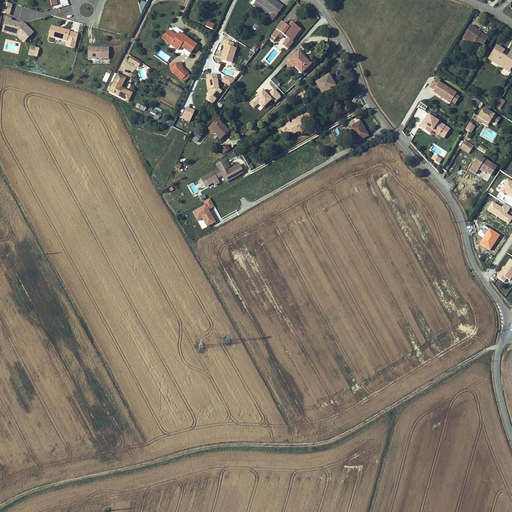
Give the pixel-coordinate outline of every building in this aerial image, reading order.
[(142,11),(147,2),(142,0),(137,9),(142,11)] [(276,2),(273,0),(256,0),(256,1),(271,13),(268,17),(273,20),(283,7),(279,4),(277,6),(274,4),(276,2)] [(4,1),(2,7),(11,10),(13,4),(4,1)] [(271,13),(256,1),(254,6),(268,17),(271,13)] [(2,33),(15,35),(22,42),(25,42),(35,32),(24,22),(13,20),(11,18),(5,17),(2,33)] [(292,41),(301,29),(291,22),(289,25),(290,26),(288,27),(282,22),(269,39),(273,42),(277,37),(280,33),(283,35),(288,38),(282,46),(287,49),(293,42),(292,41)] [(67,41),(70,31),(61,29),(59,29),(59,28),(51,26),(49,36),(67,41)] [(482,47),(488,37),(480,32),(480,34),(474,30),(475,29),(475,28),(471,26),(465,35),(473,41),(473,42),(474,43),(482,47)] [(197,45),(179,33),(176,36),(168,30),(162,38),(178,50),(181,46),(191,53),(197,45)] [(473,42),(473,41),(465,35),(463,39),(473,45),(474,43),(473,42)] [(231,63),(236,48),(232,47),(234,43),(225,40),(223,45),(225,45),(223,53),(225,54),(222,61),(231,63)] [(31,45),(28,55),(37,57),(40,47),(31,45)] [(506,70),(511,62),(511,58),(508,56),(507,58),(501,55),(504,51),(497,46),(490,58),(502,65),(501,67),(506,70)] [(109,59),(109,48),(92,47),(92,58),(109,59)] [(310,65),(298,52),(289,61),(301,73),(310,65)] [(138,66),(140,62),(131,56),(128,60),(138,66)] [(502,65),(490,58),(489,59),(501,67),(502,65)] [(188,73),(181,68),(171,71),(181,80),(182,80),(187,74),(188,73)] [(108,83),(111,70),(107,69),(103,81),(108,83)] [(124,99),(128,91),(121,88),(126,78),(118,74),(109,92),(124,99)] [(184,82),(190,77),(187,74),(182,80),(184,82)] [(218,88),(216,74),(209,75),(210,80),(211,89),(207,95),(210,97),(208,100),(212,104),(221,92),(219,91),(218,88)] [(333,87),(329,81),(332,80),(329,75),(316,82),(323,93),(333,87)] [(279,89),(282,86),(273,77),(270,80),(279,89)] [(456,95),(456,94),(439,82),(440,80),(436,78),(430,88),(434,90),(433,92),(450,103),(451,102),(456,95)] [(454,104),(459,97),(456,95),(451,102),(454,104)] [(317,102),(314,97),(305,102),(308,107),(317,102)] [(475,99),(473,103),(480,107),(482,102),(475,99)] [(500,109),(505,101),(501,99),(496,107),(500,109)] [(190,122),(195,111),(187,108),(182,118),(190,122)] [(500,119),(483,109),(478,117),(474,114),(472,118),(481,123),(481,122),(483,120),(489,124),(491,121),(497,124),(500,119)] [(443,138),(450,128),(427,113),(418,127),(439,140),(440,136),(443,138)] [(303,128),(306,122),(302,115),(298,117),(298,118),(293,121),(293,123),(290,124),(289,122),(281,127),(281,128),(282,131),(285,135),(291,131),(292,134),(299,131),(303,128)] [(362,131),(360,129),(363,127),(358,118),(354,120),(347,124),(350,128),(352,132),(357,142),(358,142),(363,139),(368,136),(365,130),(362,131)] [(228,132),(218,120),(210,127),(214,131),(216,130),(222,137),(228,132)] [(471,133),(475,126),(469,123),(465,130),(471,133)] [(222,137),(216,130),(214,131),(220,139),(222,137)] [(469,154),(474,146),(465,141),(460,148),(469,154)] [(230,149),(227,145),(221,149),(224,153),(230,149)] [(430,159),(438,164),(442,159),(433,154),(430,159)] [(496,167),(478,156),(476,159),(478,160),(476,163),(475,162),(474,163),(469,170),(476,174),(479,170),(485,174),(486,173),(491,176),(496,167)] [(226,182),(240,174),(236,166),(229,170),(226,172),(225,170),(228,168),(230,167),(226,159),(216,165),(219,170),(214,173),(213,172),(204,177),(208,186),(213,183),(215,186),(219,183),(217,179),(222,176),(226,182)] [(309,168),(305,161),(301,164),(305,170),(309,168)] [(487,182),(491,176),(486,173),(485,174),(479,170),(476,174),(487,182)] [(192,211),(197,221),(202,219),(207,227),(216,222),(207,204),(192,211)] [(510,280),(511,276),(511,260),(508,258),(496,277),(504,282),(506,278),(510,280)]
